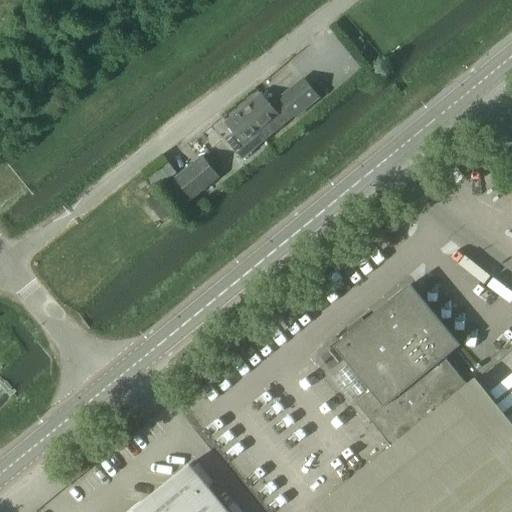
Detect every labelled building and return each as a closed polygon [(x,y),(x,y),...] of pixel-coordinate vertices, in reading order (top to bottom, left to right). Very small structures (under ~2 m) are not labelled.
[(331,42),(333,47),(339,44),(332,29),(314,36),(319,48),(331,42)] [(360,37),(356,42),(359,47),(365,42),(360,37)] [(241,112),(265,142),(319,98),(305,80),(281,99),(286,104),(276,112),(263,96),(262,95),(241,112)] [(265,142),(241,112),(228,123),(235,132),(227,139),(243,159),(265,142)] [(176,178),(193,199),(220,177),(203,156),(176,178)] [(150,198),(165,218),(176,210),(160,190),(150,198)] [(393,447),(313,511),(511,511),(511,470),(453,399),(469,386),(446,358),(461,346),(411,285),(366,322),(362,318),(348,330),(352,333),(335,347),(366,385),(371,392),(357,403),(393,447)] [(330,352),(322,358),(331,369),(339,363),(330,352)] [(228,511),(203,480),(190,465),(132,511),(228,511)]
